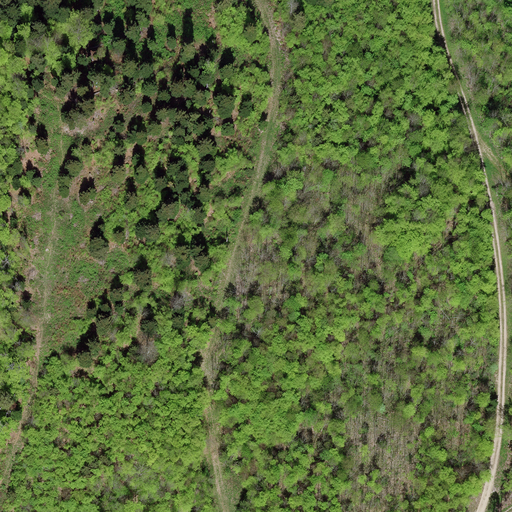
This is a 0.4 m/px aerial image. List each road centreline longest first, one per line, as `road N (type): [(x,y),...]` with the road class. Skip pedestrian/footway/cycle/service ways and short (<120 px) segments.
road 1 (track): [(228,511),(205,366),(276,88),(261,0)]
road 2 (track): [(437,0),(497,234),(502,428),(479,511)]
